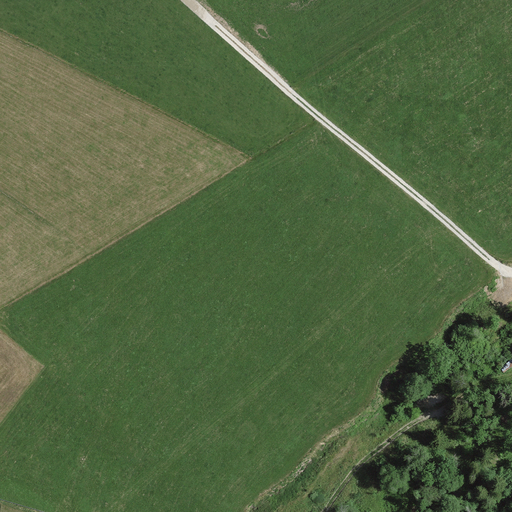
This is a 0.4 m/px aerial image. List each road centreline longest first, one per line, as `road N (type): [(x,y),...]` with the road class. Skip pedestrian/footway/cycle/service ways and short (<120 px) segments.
road 1 (track): [(187,0),(410,196),(511,274)]
road 2 (track): [(329,511),(340,481),(411,426),(511,376)]
